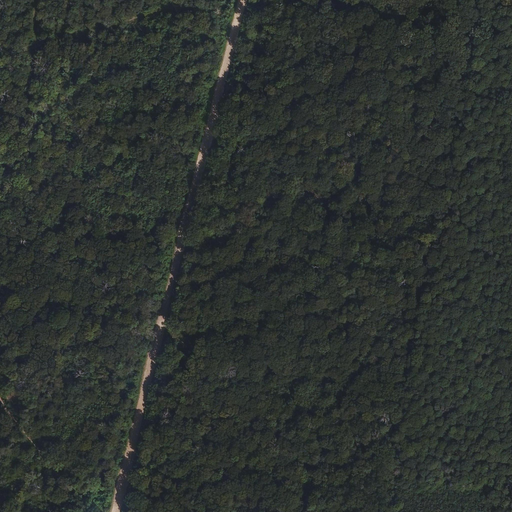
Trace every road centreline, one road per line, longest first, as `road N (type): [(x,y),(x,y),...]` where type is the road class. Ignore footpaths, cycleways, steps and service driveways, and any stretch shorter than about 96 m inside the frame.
road 1 (unknown): [(243,0),(119,511)]
road 2 (track): [(481,0),(376,511)]
road 3 (track): [(34,0),(37,43),(0,231)]
road 4 (track): [(0,53),(187,0)]
road 5 (track): [(333,0),(511,34)]
road 6 (unknown): [(92,511),(0,399)]
